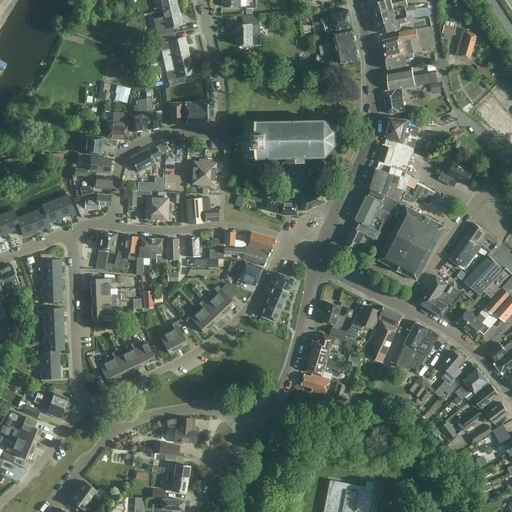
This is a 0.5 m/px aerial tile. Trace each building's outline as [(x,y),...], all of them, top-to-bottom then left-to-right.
[(159,0),(162,10),(177,7),(175,0),(159,0)] [(392,4),(391,0),(386,0),(374,3),(377,14),(408,7),(406,1),(392,4)] [(406,11),(416,9),(416,5),(408,7),(377,14),(376,14),(379,24),(406,17),(408,17),(406,11)] [(157,37),(174,33),(172,27),(182,25),(177,7),(162,10),(165,25),(155,27),(157,37)] [(416,9),(406,11),(408,17),(408,20),(409,19),(417,18),(416,9)] [(354,27),(350,10),(328,17),(326,11),(311,16),(314,25),(317,24),(318,26),(327,24),(326,21),(329,21),(332,33),(354,27)] [(237,25),(237,46),(253,45),(253,25),(260,25),(260,16),(243,16),(243,25),(237,25)] [(406,17),(379,24),(382,34),(402,29),(401,24),(408,23),(406,17)] [(443,33),(455,36),(456,28),(445,26),(443,33)] [(361,60),(358,43),(355,29),(335,33),(337,42),(320,46),(322,56),(339,52),(342,64),(361,60)] [(478,33),(464,29),(456,56),(470,60),(478,33)] [(387,60),(395,58),(413,54),(421,52),(417,30),(400,33),(401,37),(384,41),(387,60)] [(172,59),(189,55),(185,38),(176,40),(174,33),(157,37),(161,51),(170,49),(172,59)] [(413,54),(395,58),(387,60),(388,70),(412,66),(411,59),(414,59),(413,57),(421,56),(421,52),(413,54)] [(156,89),(169,86),(185,83),(184,76),(193,74),(189,55),(172,59),(175,70),(165,72),(167,79),(154,82),(156,89)] [(437,72),(414,77),(413,68),(388,72),(390,91),(423,85),(439,83),(437,72)] [(432,92),(441,90),(440,83),(431,85),(432,92)] [(131,89),(117,86),(116,91),(120,92),(118,101),(127,104),(131,89)] [(161,89),(163,101),(170,100),(169,88),(161,89)] [(388,114),(405,111),(402,89),(385,92),(388,114)] [(108,93),(103,92),(99,91),(98,99),(106,101),(108,93)] [(148,111),(150,130),(158,129),(156,112),(153,112),(152,97),(147,98),(148,111)] [(511,121),(491,98),(476,112),(493,131),(495,129),(509,146),(511,143),(511,121)] [(214,126),(213,100),(200,100),(200,101),(196,101),(196,102),(196,124),(201,124),(201,126),(214,126)] [(136,106),(134,106),(135,113),(136,112),(136,115),(131,115),(132,132),(141,131),(139,105),(139,101),(136,101),(136,106)] [(143,114),(143,112),(145,111),(144,101),(139,101),(139,105),(141,131),(150,130),(148,111),(148,113),(143,114)] [(170,125),(196,124),(196,102),(169,103),(170,125)] [(416,109),(405,111),(406,117),(418,119),(416,109)] [(106,138),(128,139),(129,124),(123,123),(124,113),(114,113),(114,122),(108,122),(106,138)] [(415,149),(416,146),(421,125),(409,122),(409,120),(391,118),(386,137),(389,138),(393,140),(415,149)] [(336,132),(326,121),(305,121),(303,121),(303,122),(290,122),(290,121),(287,121),(287,122),(257,122),(258,133),(254,133),(255,147),(258,147),(258,158),(288,158),(288,163),(306,163),(306,157),(327,157),(336,146),(336,132)] [(102,146),(102,138),(86,136),(85,145),(88,145),(102,146)] [(415,149),(393,140),(389,138),(379,170),(377,169),(371,189),(372,189),(385,196),(399,203),(412,177),(407,174),(415,149)] [(85,145),(85,154),(101,155),(102,146),(88,145),(85,145)] [(153,159),(160,156),(156,147),(148,150),(148,149),(130,158),(138,172),(154,164),(154,162),(153,159)] [(90,171),(110,172),(111,159),(91,158),(90,171)] [(204,174),(205,159),(199,159),(199,162),(193,162),(193,173),(204,174)] [(215,175),(216,163),(211,163),(211,160),(205,159),(204,174),(215,175)] [(12,160),(4,161),(6,169),(14,167),(12,160)] [(473,172),(455,162),(450,170),(445,168),(439,179),(450,185),(453,178),(466,185),(473,172)] [(203,188),(204,174),(193,173),(192,184),(197,185),(197,188),(203,188)] [(215,186),(215,175),(204,174),(203,188),(209,189),(209,186),(215,186)] [(112,179),(91,177),(91,179),(96,180),(95,188),(111,189),(112,179)] [(163,178),(155,177),(155,183),(147,183),(146,191),(163,191),(163,178)] [(226,191),(233,193),(236,186),(229,184),(226,191)] [(94,193),(92,185),(80,188),(82,196),(94,193)] [(384,234),(399,203),(385,196),(372,189),(369,195),(356,221),(360,223),(384,234)] [(326,202),(321,190),(304,198),(305,211),(326,202)] [(128,191),(128,206),(136,207),(136,192),(128,191)] [(247,198),(254,200),(256,193),(249,191),(247,198)] [(55,200),(62,218),(71,215),(72,217),(76,215),(67,192),(61,194),(62,197),(55,200)] [(111,196),(97,194),(96,201),(85,200),(85,209),(100,209),(100,206),(102,206),(110,207),(111,196)] [(235,205),(242,207),(245,197),(239,195),(235,205)] [(74,199),(76,205),(82,202),(80,196),(74,199)] [(63,220),(62,218),(55,200),(54,197),(48,200),(49,202),(42,205),(49,223),(58,220),(59,222),(63,220)] [(156,220),(157,198),(146,197),(146,205),(142,205),(142,212),(145,212),(145,220),(156,220)] [(171,213),(172,206),(168,206),(169,198),(157,198),(156,220),(168,221),(168,213),(171,213)] [(204,223),(204,222),(219,221),(218,210),(210,211),(209,198),(202,198),(186,199),(188,224),(204,223)] [(267,198),(264,209),(285,216),(297,215),(296,202),(281,202),(267,198)] [(51,228),(49,223),(42,205),(36,207),(37,210),(30,213),(37,231),(46,228),(47,230),(51,228)] [(446,227),(407,206),(378,260),(393,268),(393,269),(403,274),(403,273),(418,281),(446,227)] [(21,230),(17,218),(12,207),(7,210),(8,212),(1,215),(8,233),(17,230),(18,232),(21,230)] [(37,231),(30,213),(29,210),(23,213),(24,215),(17,218),(21,230),(24,236),(33,233),(34,235),(38,233),(37,231)] [(8,233),(1,215),(0,213),(0,236),(4,235),(5,237),(9,235),(8,233)] [(380,242),(384,234),(360,223),(357,230),(353,228),(346,243),(358,249),(365,234),(380,242)] [(466,236),(481,247),(487,239),(495,244),(498,240),(474,224),(466,236)] [(114,253),(117,235),(101,232),(96,268),(112,271),(113,264),(105,263),(107,252),(114,253)] [(235,233),(225,232),(224,244),(234,245),(235,233)] [(271,253),(276,240),(252,232),(248,247),(270,252),(271,253)] [(137,238),(126,236),(124,252),(129,252),(128,259),(134,260),(137,238)] [(465,270),(476,255),(481,247),(466,236),(449,259),(465,270)] [(150,258),(150,254),(151,239),(140,238),(139,256),(137,256),(136,274),(142,274),(143,258),(150,258)] [(199,247),(198,238),(185,239),(186,257),(200,257),(200,256),(214,256),(214,247),(199,247)] [(167,250),(162,249),(162,240),(151,239),(150,254),(150,258),(156,259),(156,263),(167,264),(167,251),(167,250)] [(167,262),(169,262),(169,260),(179,259),(178,239),(167,240),(167,250),(167,251),(167,262)] [(245,248),(223,246),(217,246),(216,258),(223,259),(223,254),(238,255),(239,252),(245,253),(243,258),(264,266),(270,252),(248,247),(245,247),(245,248)] [(505,270),(491,257),(465,283),(481,295),(484,291),(493,299),(486,307),(485,308),(493,315),(495,313),(505,322),(511,314),(511,273),(507,268),(505,270)] [(115,268),(124,270),(126,260),(117,258),(115,268)] [(60,266),(60,260),(61,260),(61,259),(40,260),(40,268),(42,268),(42,274),(60,274),(62,274),(61,266),(60,266)] [(244,267),(242,266),(242,265),(232,261),(230,266),(258,277),(260,274),(261,273),(262,269),(262,268),(246,261),(244,267)] [(11,286),(19,283),(12,265),(4,268),(11,286)] [(256,281),(258,277),(230,266),(228,270),(238,274),(240,274),(238,280),(254,287),(255,285),(257,283),(256,281)] [(0,278),(4,289),(11,286),(4,268),(0,269),(0,278)] [(168,273),(168,282),(178,282),(178,273),(168,273)] [(273,285),(288,291),(292,282),(291,279),(278,273),(273,285)] [(43,288),(61,288),(62,288),(62,280),(60,280),(60,274),(42,274),(41,274),(41,282),(43,281),(43,288)] [(449,285),(448,285),(449,284),(437,276),(429,288),(441,297),(445,291),(450,294),(454,287),(449,284),(449,285)] [(91,290),(110,289),(110,283),(115,283),(115,278),(90,279),(91,290)] [(202,290),(197,285),(192,290),(197,295),(202,290)] [(284,302),(288,291),(273,285),(269,295),(284,302)] [(227,311),(235,304),(218,286),(214,289),(218,293),(214,297),(227,311)] [(455,300),(461,292),(454,287),(450,294),(445,291),(441,297),(429,288),(419,303),(431,311),(440,296),(446,300),(449,295),(455,300)] [(61,288),(43,288),(41,288),(42,296),(43,295),(44,303),(63,302),(62,294),(61,294),(61,288)] [(110,289),(91,290),(91,300),(116,299),(116,295),(110,295),(110,289)] [(18,301),(25,299),(22,291),(15,294),(18,301)] [(153,308),(152,291),(143,292),(144,308),(153,308)] [(279,312),(284,302),(269,295),(265,305),(279,312)] [(452,304),(455,300),(449,295),(446,300),(440,296),(431,311),(442,318),(451,306),(451,305),(452,304)] [(206,297),(205,298),(202,300),(219,318),(227,311),(214,297),(210,301),(206,297)] [(9,300),(10,305),(12,310),(18,308),(15,298),(9,300)] [(91,311),(111,310),(110,304),(116,304),(116,299),(91,300),(91,311)] [(212,325),(219,318),(202,300),(199,303),(203,308),(199,312),(212,325)] [(342,307),(329,303),(323,322),(336,326),(342,307)] [(171,305),(166,309),(173,317),(178,314),(171,305)] [(275,322),(279,312),(265,305),(260,315),(275,322)] [(351,328),(350,330),(358,334),(359,331),(362,332),(365,326),(373,329),(380,312),(368,306),(362,320),(356,317),(351,328)] [(394,338),(404,316),(384,307),(379,319),(382,320),(377,330),(394,338)] [(62,314),(62,308),(63,308),(42,309),(42,316),(44,316),(44,323),(62,322),(64,322),(63,314),(62,314)] [(111,310),(91,311),(92,322),(117,321),(117,316),(111,316),(111,310)] [(481,314),(477,318),(468,310),(457,323),(474,338),(485,325),(483,324),(487,319),(481,314)] [(212,325),(199,312),(194,315),(190,311),(187,315),(204,333),(212,325)] [(6,324),(16,332),(22,323),(12,315),(6,324)] [(260,316),(258,321),(269,326),(271,321),(260,316)] [(45,337),(63,336),(64,336),(64,328),(62,329),(62,322),(44,323),(43,323),(43,330),(45,330),(45,337)] [(178,349),(188,344),(176,322),(172,324),(174,329),(169,332),(178,349)] [(404,344),(396,364),(408,370),(409,369),(411,366),(418,369),(422,363),(424,364),(425,364),(428,360),(427,359),(426,357),(435,343),(440,336),(428,328),(416,322),(412,329),(404,344)] [(330,336),(345,340),(347,333),(333,328),(330,336)] [(178,349),(169,332),(164,335),(161,329),(157,332),(169,354),(178,349)] [(394,338),(377,330),(374,329),(363,354),(383,363),(394,338)] [(336,346),(338,339),(324,334),(322,341),(316,339),(312,350),(329,355),(338,358),(340,352),(331,350),(333,345),(336,346)] [(45,351),(58,351),(65,350),(64,342),(63,342),(63,336),(45,337),(43,337),(44,344),(45,344),(45,351)] [(135,342),(146,365),(155,360),(147,343),(142,345),(139,340),(135,342)] [(511,341),(504,348),(500,344),(489,353),(490,354),(491,356),(493,358),(496,361),(499,359),(500,360),(511,349),(511,341)] [(136,369),(146,365),(135,342),(131,344),(133,349),(128,352),(136,369)] [(136,369),(128,352),(123,354),(120,349),(116,351),(127,374),(136,369)] [(328,361),(329,355),(312,350),(309,362),(339,371),(341,365),(328,361)] [(511,350),(497,363),(495,364),(503,375),(504,374),(511,368),(511,350)] [(41,364),(59,365),(60,364),(60,357),(58,357),(58,351),(45,351),(39,351),(39,358),(40,358),(41,364)] [(117,378),(127,374),(116,351),(112,353),(114,358),(109,361),(117,378)] [(450,385),(454,381),(459,375),(455,371),(464,361),(454,352),(442,366),(447,372),(442,378),(450,385)] [(352,365),(358,367),(361,357),(351,354),(349,360),(353,362),(352,365)] [(87,359),(92,369),(97,367),(92,356),(87,359)] [(117,378),(109,361),(104,363),(101,358),(97,360),(108,383),(117,378)] [(337,377),(339,371),(309,362),(306,372),(323,377),(324,373),(337,377)] [(59,371),(59,365),(41,364),(39,364),(39,372),(41,372),(41,379),(61,378),(60,371),(59,371)] [(459,396),(483,375),(476,368),(470,373),(470,374),(466,377),(464,380),(468,384),(466,386),(465,384),(456,392),(459,396)] [(312,392),(326,396),(331,380),(313,374),(312,377),(305,375),(302,385),(313,389),(312,392)] [(483,389),(489,383),(483,375),(459,396),(451,403),(455,407),(472,392),(471,391),(473,390),(476,394),(482,388),(483,389)] [(450,395),(459,385),(454,381),(450,385),(445,391),(450,395)] [(418,397),(425,388),(416,382),(410,390),(418,397)] [(340,383),(336,395),(342,396),(346,385),(340,383)] [(481,408),(499,395),(492,385),(470,402),(473,405),(475,406),(478,404),(481,408)] [(425,388),(418,397),(425,401),(431,392),(425,388)] [(36,391),(29,389),(27,394),(34,397),(36,391)] [(64,409),(68,399),(54,394),(52,399),(38,394),(36,398),(64,409)] [(60,419),(64,409),(36,398),(34,402),(49,407),(47,413),(60,419)] [(491,419),(495,423),(509,412),(501,403),(488,413),(487,412),(483,415),(487,420),(489,421),(491,419)] [(23,412),(38,418),(41,411),(26,405),(23,412)] [(478,409),(463,420),(467,426),(482,415),(478,409)] [(195,419),(180,417),(180,420),(172,419),(167,421),(167,428),(176,429),(175,443),(184,444),(184,442),(195,443),(196,432),(193,431),(195,419)] [(5,424),(11,428),(15,421),(9,418),(5,424)] [(448,422),(441,428),(451,440),(458,435),(448,422)] [(14,431),(37,440),(41,430),(24,423),(21,429),(16,426),(14,431)] [(472,444),(479,439),(493,430),(489,424),(468,438),(472,444)] [(493,431),(501,445),(511,438),(503,424),(493,431)] [(11,429),(3,425),(0,432),(8,436),(11,429)] [(437,429),(433,433),(437,438),(442,433),(437,429)] [(33,450),(37,440),(14,431),(12,435),(18,437),(15,443),(33,450)] [(504,460),(511,455),(511,440),(504,445),(507,451),(508,453),(501,457),(503,461),(504,460)] [(29,460),(33,450),(15,443),(13,448),(8,446),(6,450),(29,460)] [(159,454),(179,456),(180,445),(160,443),(159,454)] [(1,458),(13,463),(16,458),(4,452),(1,458)] [(179,456),(159,454),(155,453),(154,458),(178,461),(179,456)] [(478,459),(483,467),(489,463),(484,455),(478,459)] [(188,481),(190,466),(176,464),(174,474),(168,473),(167,477),(188,481)] [(148,480),(149,474),(138,471),(137,477),(148,480)] [(186,494),(188,481),(167,477),(167,480),(173,481),(171,491),(186,494)] [(331,479),(324,511),(373,511),(380,484),(368,481),(367,487),(331,479)] [(99,501),(102,497),(96,492),(98,491),(85,481),(78,491),(91,500),(93,497),(99,501)] [(494,488),(488,491),(490,497),(497,494),(494,488)] [(165,490),(152,490),(152,498),(162,499),(165,499),(165,490)] [(91,500),(78,491),(71,500),(86,511),(93,511),(98,506),(90,501),(91,500)] [(501,504),(498,498),(491,500),(494,507),(501,504)] [(153,504),(152,508),(146,507),(145,511),(171,511),(171,509),(183,511),(184,501),(165,499),(162,499),(162,505),(153,504)]
